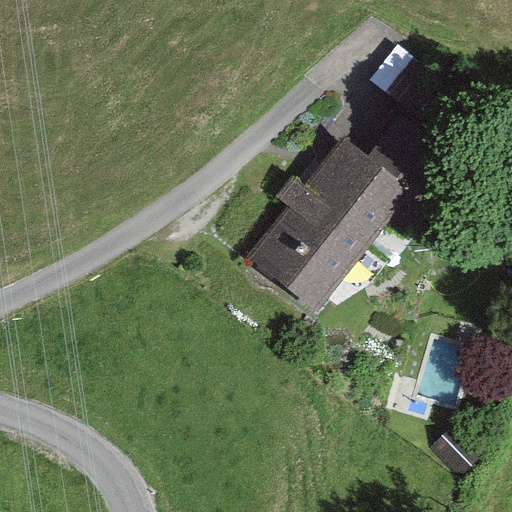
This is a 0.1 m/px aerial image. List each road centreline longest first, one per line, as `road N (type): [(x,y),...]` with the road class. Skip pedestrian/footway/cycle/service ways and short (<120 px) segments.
road 1 (track): [(0,313),(231,181),(386,39)]
road 2 (unclassified): [(145,511),(104,453),(45,420),(0,407)]
